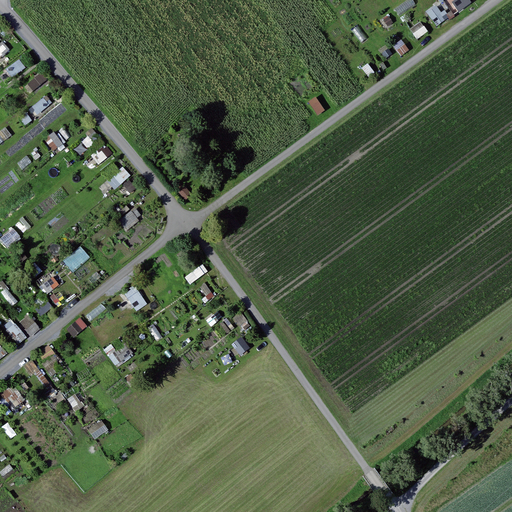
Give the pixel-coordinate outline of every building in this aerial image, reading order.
[(430,11),(435,26),(445,22),(440,7),(430,11)] [(411,29),(418,39),(429,32),(422,22),(411,29)] [(13,78),(27,68),(21,59),(7,69),(13,78)] [(32,107),(37,115),(54,104),(48,96),(32,107)] [(61,131),(53,134),(58,148),(66,145),(61,131)] [(82,138),(87,148),(100,140),(95,131),(82,138)] [(123,167),(108,181),(116,190),(131,175),(123,167)] [(125,229),(143,219),(138,209),(120,218),(125,229)] [(1,238),(7,247),(21,236),(15,228),(1,238)] [(186,276),(190,284),(209,273),(204,265),(186,276)] [(48,293),(59,286),(55,279),(43,287),(48,293)] [(198,290),(207,301),(215,295),(205,284),(198,290)] [(136,308),(146,302),(137,286),(127,292),(136,308)] [(45,298),(34,308),(43,317),(54,307),(45,298)] [(29,333),(39,325),(30,315),(21,322),(29,333)] [(82,318),(67,327),(73,337),(88,327),(82,318)] [(14,319),(5,326),(18,345),(27,338),(14,319)] [(120,337),(112,344),(117,350),(125,343),(120,337)] [(241,355),(251,348),(243,337),(233,344),(241,355)] [(0,358),(9,354),(1,340),(0,340),(0,358)] [(112,345),(105,349),(116,367),(134,356),(126,344),(115,351),(112,345)] [(40,353),(46,361),(56,353),(50,345),(40,353)] [(32,376),(40,370),(33,360),(24,366),(32,376)] [(88,427),(95,439),(109,430),(102,419),(88,427)]
